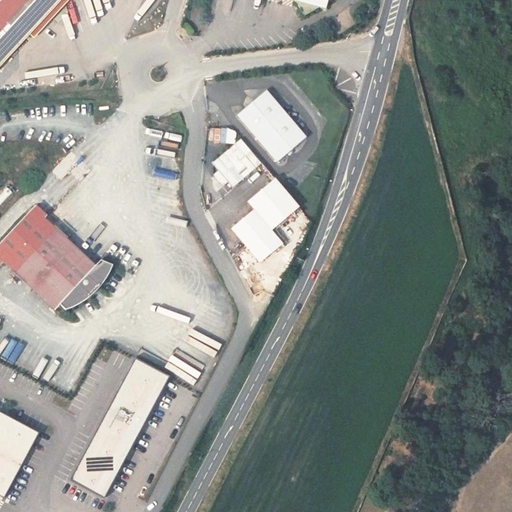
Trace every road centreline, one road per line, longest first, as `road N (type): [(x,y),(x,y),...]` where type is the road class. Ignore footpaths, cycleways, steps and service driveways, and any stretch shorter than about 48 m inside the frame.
road 1 (secondary): [(385,44),(314,265),(185,511)]
road 2 (unclassified): [(180,90),(197,126),(193,209),(245,306),(245,329),(152,511)]
road 3 (unclassified): [(385,44),(186,69)]
